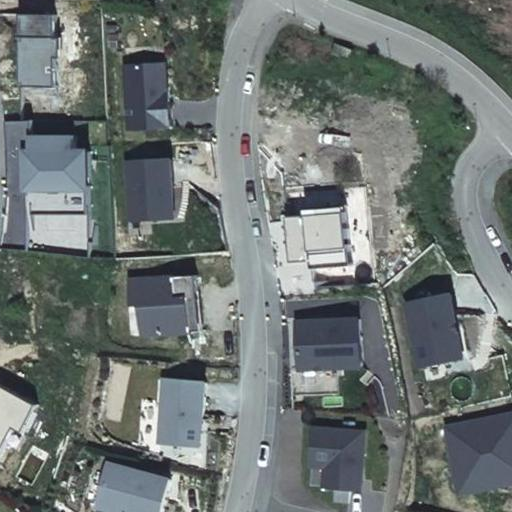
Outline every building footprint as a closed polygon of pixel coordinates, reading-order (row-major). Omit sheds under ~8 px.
[(192,310),(190,287),(200,286),(197,271),(131,276),(133,301),(140,300),(141,305),(192,310)] [(200,286),(190,287),(192,310),(202,310),(200,286)] [(141,305),(143,331),(193,327),(192,310),(141,305)] [(193,327),(203,326),(202,310),(192,310),(193,327)] [(166,373),(161,438),(203,442),(208,377),(166,373)] [(112,458),(101,502),(138,511),(164,511),(174,474),(112,458)]
